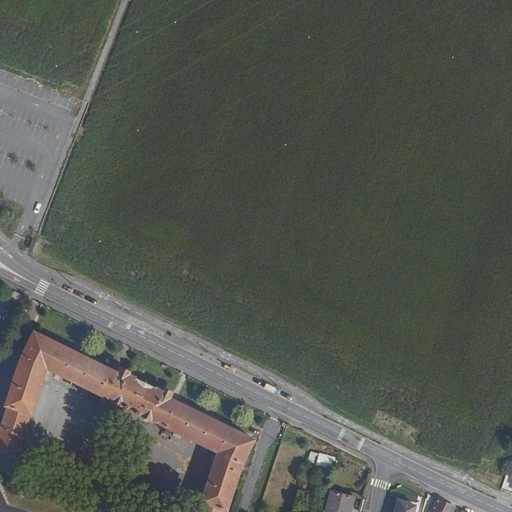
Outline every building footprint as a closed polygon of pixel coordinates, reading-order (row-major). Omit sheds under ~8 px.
[(25,296),(15,291),(13,296),(16,298),(15,301),(21,305),(25,296)] [(0,430),(0,450),(16,456),(31,414),(32,414),(47,368),(218,452),(202,502),(203,502),(199,511),(224,511),(225,510),(227,510),(243,463),(254,440),(171,399),(173,393),(164,389),(162,391),(129,375),(130,372),(122,368),(119,374),(34,332),(22,358),(6,406),(9,407),(0,430)] [(334,458),(311,451),(307,466),(317,468),(318,464),(332,468),(334,458)] [(329,511),(349,511),(354,497),(331,491),(326,511),(329,511)] [(453,511),(455,507),(438,499),(431,511),(453,511)] [(414,511),(416,506),(400,502),(397,511),(414,511)]
